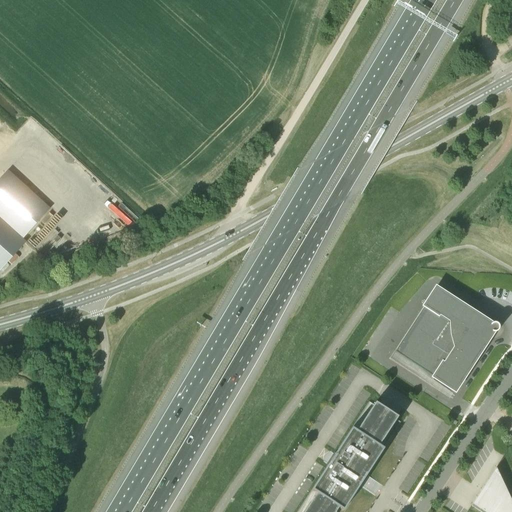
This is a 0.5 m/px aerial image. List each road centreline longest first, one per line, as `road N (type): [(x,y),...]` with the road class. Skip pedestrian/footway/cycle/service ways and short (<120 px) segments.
road 1 (motorway): [(428,0),(122,511)]
road 2 (motorway): [(150,511),(455,0)]
road 3 (secondary): [(0,324),(227,239),(511,79)]
road 4 (track): [(365,0),(227,239)]
road 5 (unclassified): [(416,511),(511,366)]
